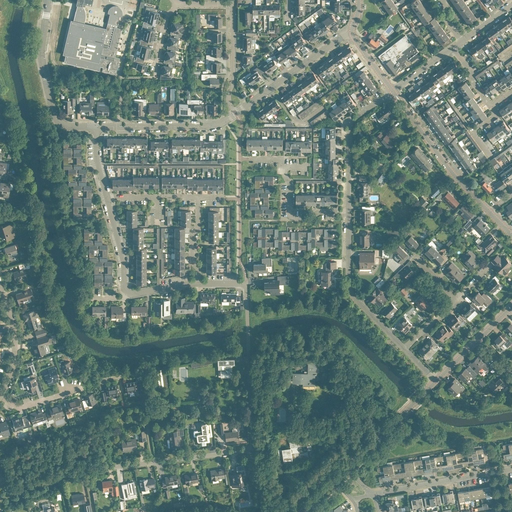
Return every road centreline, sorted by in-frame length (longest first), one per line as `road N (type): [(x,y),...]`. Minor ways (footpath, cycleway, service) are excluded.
road 1 (residential): [(0,495),(79,471),(251,450),(245,284),(197,283)]
road 2 (tertiary): [(97,127),(71,126),(53,111),(40,55),(46,0)]
road 3 (residential): [(404,348),(350,291),(348,210)]
road 4 (tertiary): [(488,211),(393,91)]
road 5 (tertiary): [(351,29),(235,113)]
road 6 (residential): [(371,491),(511,467)]
road 7 (tertiary): [(235,113),(209,125),(97,127)]
road 8 (residential): [(348,210),(348,129),(393,91)]
road 9 (tertiary): [(348,468),(435,381)]
